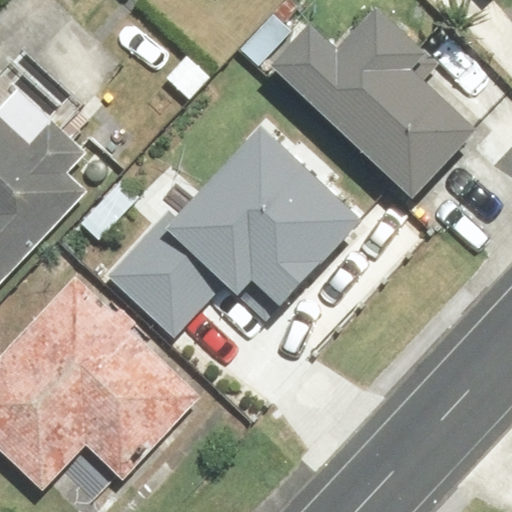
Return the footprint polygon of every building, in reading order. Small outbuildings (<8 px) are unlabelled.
[(58,0),(83,27),(113,0),(58,0)] [(340,18),(295,64),(437,204),(506,134),(434,62),(450,46),(403,0),(402,0),(362,40),(340,18)] [(0,74),(0,299),(119,173),(7,67),(0,74)] [(393,222),(289,124),(196,223),(186,214),(124,279),(190,341),(249,278),(297,323),(393,222)] [(167,509),(236,438),(207,409),(219,396),(91,271),(0,364),(0,431),(60,490),(104,446),(167,509)]
